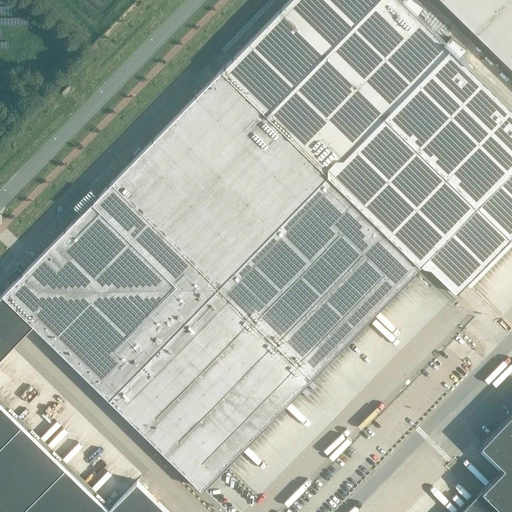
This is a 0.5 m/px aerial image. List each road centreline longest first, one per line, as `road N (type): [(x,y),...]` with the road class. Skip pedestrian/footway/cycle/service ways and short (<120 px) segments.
road 1 (tertiary): [(0,201),(197,0)]
road 2 (unclassified): [(352,511),(511,352)]
